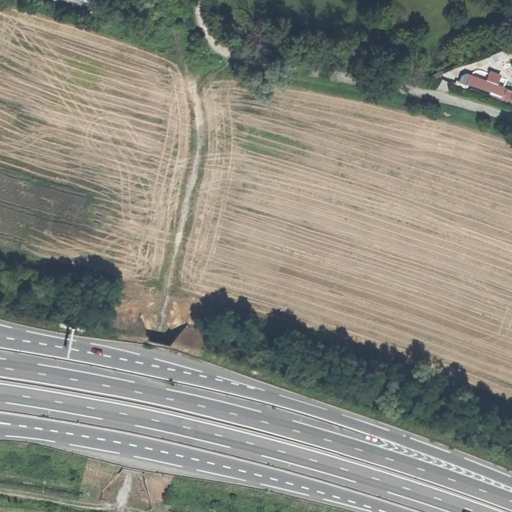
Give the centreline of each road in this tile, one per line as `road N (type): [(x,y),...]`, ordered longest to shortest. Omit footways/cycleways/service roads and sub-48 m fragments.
road 1 (trunk): [(511,501),(201,405),(0,367)]
road 2 (track): [(127,502),(200,142),(197,104),(165,0)]
road 3 (trunk): [(0,392),(186,427),(476,511)]
road 4 (track): [(166,297),(339,343),(511,409)]
road 5 (unclassified): [(200,0),(202,23),(222,52),(511,119)]
road 6 (trunk): [(97,435),(398,511)]
road 7 (trunk): [(511,481),(256,393)]
road 8 (trunk): [(256,393),(0,330)]
road 9 (trunk): [(256,393),(0,342)]
road 10 (track): [(0,487),(165,511)]
